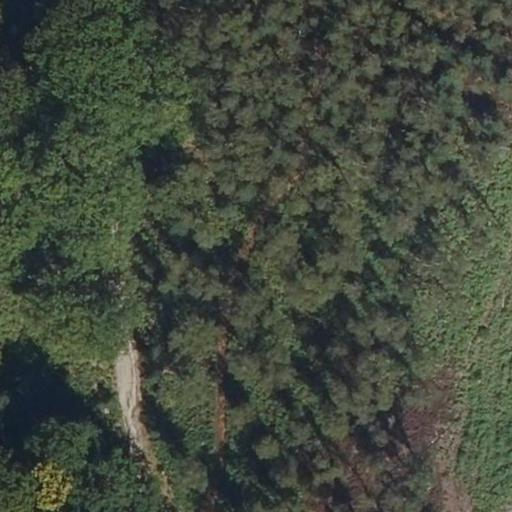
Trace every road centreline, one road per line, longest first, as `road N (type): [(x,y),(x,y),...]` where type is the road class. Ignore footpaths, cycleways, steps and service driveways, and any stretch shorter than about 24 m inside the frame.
road 1 (track): [(125,0),(125,511)]
road 2 (track): [(182,511),(129,400)]
